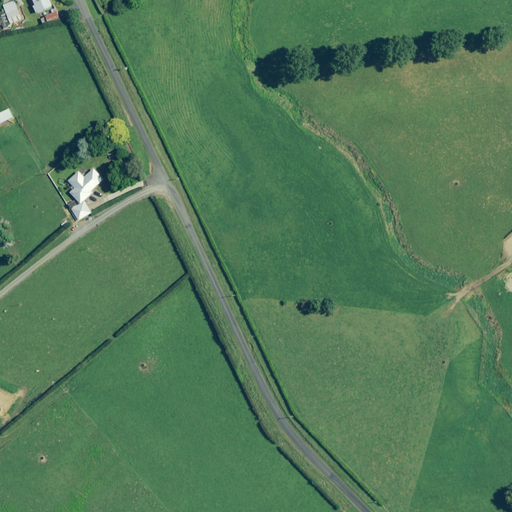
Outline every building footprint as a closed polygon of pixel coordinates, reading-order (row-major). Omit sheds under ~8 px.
[(53,7),(49,0),(33,0),(36,6),(34,7),(37,14),(53,7)] [(9,14),(12,24),(23,20),(20,10),(9,14)] [(41,19),(44,26),(49,23),(50,26),(63,20),(59,11),(41,19)] [(8,15),(0,18),(0,26),(2,26),(4,31),(8,29),(7,28),(12,26),(12,24),(9,14),(8,15)] [(0,125),(14,118),(10,109),(0,113),(0,125)] [(76,189),(71,193),(81,205),(72,209),(79,221),(93,213),(85,201),(94,193),(92,191),(105,180),(95,169),(85,178),(80,172),(69,181),(76,189)]
